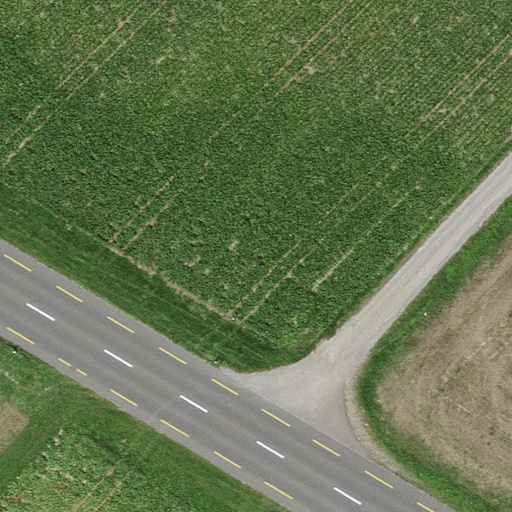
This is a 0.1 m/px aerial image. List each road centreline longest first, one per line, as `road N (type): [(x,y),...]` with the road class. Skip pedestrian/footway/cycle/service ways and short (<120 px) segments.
road 1 (primary): [(374,511),(0,288)]
road 2 (track): [(511,180),(255,441)]
